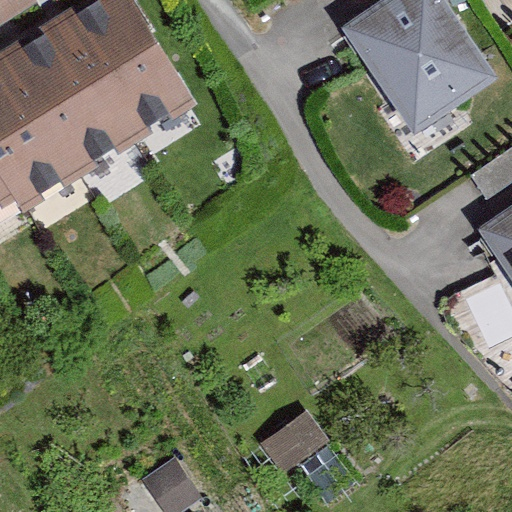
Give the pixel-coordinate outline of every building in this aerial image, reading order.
[(38,0),(0,0),(0,37),(44,9),(38,0)] [(0,223),(21,210),(30,224),(208,112),(136,0),(106,0),(0,66),(0,223)] [(405,0),(351,38),(426,146),(509,88),(448,0),(405,0)] [(511,155),(475,180),(488,201),(511,185),(511,155)] [(511,220),(486,238),(511,275),(511,220)] [(309,412),(259,447),(283,479),(332,444),(309,412)] [(143,486),(160,511),(193,511),(202,506),(174,465),(143,486)]
